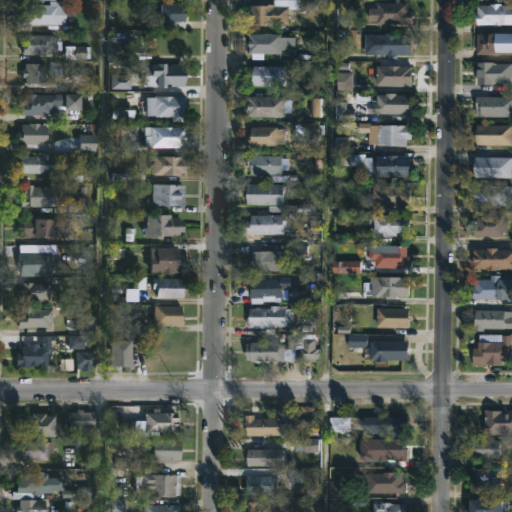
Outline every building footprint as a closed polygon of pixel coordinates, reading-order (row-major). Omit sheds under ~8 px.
[(313,0),(313,10),(286,9),(286,25),(246,26),(246,6),(271,5),(271,0),(313,0)] [(25,24),(20,24),(21,7),(29,8),(29,5),(46,5),(46,1),(63,1),(62,24),(25,24)] [(389,2),(389,3),(405,4),(405,12),(409,12),(408,24),(375,23),(375,21),(366,21),(366,9),(374,9),(374,4),(386,4),(386,2),(389,2)] [(499,4),(511,4),(511,25),(473,25),(473,10),(476,10),(476,6),(487,6),(487,4),(499,4)] [(278,34),(278,37),(283,37),(282,50),(278,50),(278,54),(246,54),(246,34),(278,34)] [(409,55),(370,55),(370,43),(373,43),(373,35),(409,34),(409,55)] [(511,55),(481,55),(474,55),(474,34),(511,34),(511,55)] [(48,35),(48,36),(54,36),(53,55),(17,55),(17,44),(22,44),(22,35),(48,35)] [(491,63),(491,64),(509,64),(509,66),(511,66),(511,79),(509,79),(509,84),(475,86),(474,63),(491,63)] [(41,64),(41,86),(35,86),(35,84),(17,84),(17,69),(21,70),(21,64),(41,64)] [(188,85),(188,65),(153,65),(153,85),(188,85)] [(282,66),(282,86),(249,86),(249,80),(247,80),(247,72),(249,72),(250,66),(282,66)] [(409,87),(373,86),(373,66),(409,67),(409,87)] [(29,93),(29,94),(32,94),(32,96),(85,95),(85,111),(59,111),(59,107),(52,107),(52,115),(18,115),(18,105),(22,105),(22,93),(29,93)] [(393,94),(393,95),(407,95),(407,114),(365,114),(365,104),(353,104),(353,94),(367,94),(367,103),(373,103),(374,95),(393,94)] [(186,103),(186,122),(172,122),(172,117),(146,116),(147,97),(186,97),(186,103)] [(282,97),(281,117),(276,117),(276,120),(255,119),(255,117),(245,117),(245,97),(282,97)] [(511,97),(511,118),(473,116),(473,97),(511,97)] [(23,144),(18,144),(18,125),(43,125),(43,145),(23,144)] [(409,125),(408,138),(403,138),(403,145),(367,143),(368,125),(409,125)] [(511,145),(473,145),(474,125),(509,126),(509,130),(511,130),(511,145)] [(150,150),(140,150),(140,127),(180,128),(180,148),(154,148),(154,150),(150,150)] [(274,128),(274,129),(282,129),(282,144),(274,145),(274,146),(244,147),(244,136),(248,136),(248,127),(274,128)] [(46,153),(46,156),(54,157),(54,174),(16,174),(17,156),(38,156),(38,153),(46,153)] [(188,160),(187,174),(176,174),(176,176),(147,176),(147,163),(149,163),(149,156),(176,157),(176,159),(188,160)] [(279,156),(279,175),(286,175),(286,181),(266,180),(266,175),(246,174),(246,156),(279,156)] [(394,156),(408,157),(407,177),(396,176),(396,179),(386,179),(386,177),(374,177),(374,175),(369,175),(369,158),(394,156)] [(509,158),(511,158),(511,168),(509,168),(509,178),(472,178),(472,158),(509,158)] [(31,183),(31,187),(45,187),(45,205),(17,205),(17,197),(21,197),(21,183),(31,183)] [(510,184),(510,185),(511,185),(511,200),(510,200),(510,202),(505,202),(505,204),(497,204),(497,211),(487,210),(487,204),(472,203),(472,184),(510,184)] [(187,196),(187,205),(165,205),(165,208),(154,208),(154,203),(147,203),(147,185),(187,185),(187,196)] [(282,203),(242,203),(242,185),(282,185),(282,203)] [(405,187),(405,193),(408,193),(407,207),(370,206),(370,186),(405,187)] [(166,213),(166,216),(175,216),(175,219),(181,219),(180,230),(175,230),(175,234),(158,234),(158,237),(147,236),(147,235),(141,235),(141,212),(166,213)] [(391,213),(390,218),(407,218),(407,231),(394,231),(394,234),(386,234),(386,235),(371,234),(371,215),(391,213)] [(284,214),(288,214),(288,230),(281,230),(281,233),(242,233),(242,214),(284,214)] [(507,218),(506,231),(502,231),(502,235),(471,234),(472,214),(502,215),(502,218),(507,218)] [(31,215),(31,217),(70,218),(69,237),(44,238),(44,234),(28,234),(28,236),(17,236),(17,215),(31,215)] [(404,255),(407,255),(407,267),(372,267),(372,259),(366,259),(366,246),(392,246),(392,244),(404,244),(404,255)] [(174,246),(174,252),(179,252),(179,271),(146,271),(146,261),(153,261),(153,246),(174,246)] [(495,247),(495,248),(511,248),(511,267),(471,268),(470,254),(472,254),(472,248),(495,247)] [(268,251),(268,260),(271,260),(271,264),(269,264),(269,270),(249,270),(249,266),(247,266),(247,262),(249,262),(249,250),(268,250),(268,251)] [(55,251),(55,266),(49,266),(49,276),(15,275),(14,251),(55,251)] [(511,298),(471,298),(471,286),(473,286),(473,278),(505,278),(505,273),(511,273),(511,298)] [(289,274),(289,278),(295,278),(295,288),(280,288),(280,297),(273,297),(273,300),(261,300),(261,297),(249,297),(248,279),(278,278),(277,275),(289,274)] [(405,286),(405,296),(394,295),(394,297),(369,296),(370,282),(367,282),(368,275),(405,276),(405,286)] [(179,277),(179,291),(180,291),(180,297),(153,297),(153,293),(151,293),(151,287),(149,287),(149,277),(179,277)] [(29,281),(29,283),(46,282),(46,300),(14,301),(14,289),(18,289),(18,284),(23,284),(23,281),(29,281)] [(178,305),(178,321),(180,321),(180,326),(150,324),(150,311),(149,311),(149,307),(150,307),(150,304),(178,305)] [(284,305),(284,308),(291,308),(291,325),(273,325),(273,327),(245,327),(246,307),(268,308),(268,305),(284,305)] [(51,326),(34,326),(35,329),(26,329),(26,326),(15,326),(15,314),(18,314),(18,307),(50,307),(51,326)] [(407,326),(374,326),(375,307),(407,307),(407,326)] [(503,309),(502,317),(507,317),(507,322),(502,322),(502,327),(481,327),(481,330),(473,330),(473,309),(503,309)] [(92,332),(75,332),(75,313),(92,313),(92,332)] [(348,346),(347,356),(351,356),(351,363),(339,363),(339,365),(328,365),(329,333),(365,334),(365,347),(348,346)] [(497,334),(496,341),(500,341),(500,334),(510,334),(510,339),(511,339),(511,344),(510,344),(509,361),(499,360),(499,363),(470,363),(470,350),(476,350),(474,334),(497,334)] [(128,339),(128,359),(135,359),(135,369),(125,369),(125,364),(120,364),(120,368),(111,368),(111,339),(128,339)] [(248,339),(248,341),(270,341),(270,339),(275,339),(277,343),(282,343),(282,360),(243,360),(243,339),(248,339)] [(407,340),(407,359),(367,359),(367,353),(364,353),(364,347),(367,347),(367,339),(407,340)] [(50,341),(51,353),(47,353),(47,364),(15,365),(15,350),(20,351),(20,345),(27,345),(27,341),(37,341),(37,345),(41,346),(41,341),(50,341)] [(95,352),(95,367),(90,366),(90,371),(76,369),(76,351),(95,352)] [(156,407),(156,411),(172,412),(172,421),(174,421),(174,424),(175,425),(175,431),(155,431),(155,435),(130,435),(130,432),(119,432),(119,418),(140,419),(140,412),(149,412),(149,407),(156,407)] [(511,410),(487,411),(487,436),(511,436),(511,410)] [(50,414),(50,436),(15,434),(15,431),(12,431),(13,413),(27,414),(27,411),(41,412),(41,414),(50,414)] [(95,411),(95,428),(80,428),(80,436),(71,437),(71,428),(73,428),(73,420),(70,420),(70,411),(95,411)] [(252,414),(252,417),(278,418),(278,435),(243,434),(242,414),(252,414)] [(403,426),(403,435),(376,435),(376,433),(362,433),(362,416),(398,416),(398,414),(406,414),(406,426),(403,426)] [(351,418),(331,418),(331,433),(351,433),(351,418)] [(402,437),(402,447),(405,447),(405,461),(386,458),(386,461),(373,461),(374,438),(402,437)] [(172,438),(172,440),(177,440),(177,459),(142,458),(142,445),(148,445),(148,440),(172,438)] [(43,452),(43,459),(14,458),(15,439),(51,441),(51,452),(43,452)] [(498,439),(496,460),(479,460),(479,456),(473,456),(473,451),(469,451),(469,439),(498,439)] [(267,448),(278,449),(278,465),(244,465),(244,448),(267,448)] [(156,467),(156,473),(172,473),(172,475),(177,475),(177,494),(172,494),(172,496),(139,495),(139,492),(132,492),(132,475),(139,475),(139,473),(141,473),(141,467),(156,467)] [(499,491),(499,493),(467,492),(468,467),(499,468),(499,491)] [(39,470),(39,472),(43,472),(43,477),(60,477),(60,490),(49,490),(49,492),(34,492),(34,495),(27,494),(27,492),(13,492),(13,481),(15,481),(15,472),(33,472),(33,470),(39,470)] [(392,471),(392,472),(400,472),(400,481),(404,481),(404,492),(357,491),(357,474),(392,471)] [(275,476),(275,493),(270,493),(270,494),(244,494),(244,475),(275,476)] [(41,501),(40,511),(12,511),(12,505),(15,505),(15,498),(41,499),(41,501)] [(502,504),(502,511),(467,511),(467,498),(496,499),(496,503),(502,504)] [(255,501),(255,502),(272,502),(272,511),(276,511),(241,511),(241,510),(244,511),(244,500),(255,501)] [(390,502),(405,503),(404,511),(370,511),(371,502),(390,502)]
